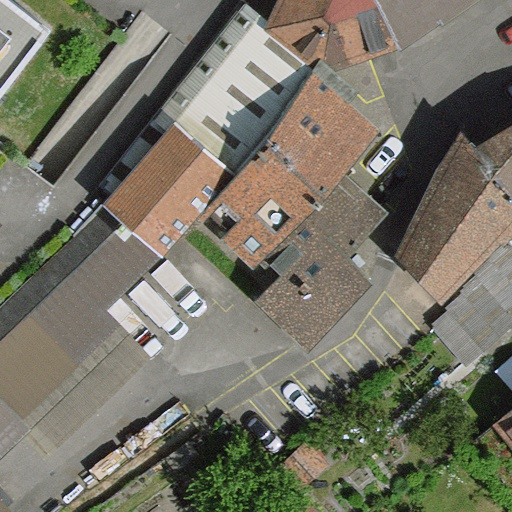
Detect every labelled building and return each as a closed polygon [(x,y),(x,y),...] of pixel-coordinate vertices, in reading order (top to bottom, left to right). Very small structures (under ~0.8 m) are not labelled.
[(0,0),(0,95),(52,29),(14,0),(0,0)] [(463,0),(291,0),(279,26),(322,63),(326,67),(393,42),(447,15),(463,0)] [(312,76),(322,63),(279,26),(248,3),(187,80),(103,185),(114,196),(172,133),(226,182),(312,76)] [(226,182),(207,205),(259,256),(263,252),(333,176),(372,132),(312,76),(226,182)] [(511,130),(479,150),(511,190),(511,130)] [(172,133),(114,196),(111,200),(113,202),(0,311),(0,407),(2,406),(98,311),(162,247),(165,249),(207,205),(226,182),(172,133)] [(511,224),(511,190),(479,150),(448,170),(408,254),(441,294),(503,237),(511,224)] [(359,201),(333,176),(263,252),(333,321),(371,278),(347,255),(369,232),(348,212),(359,201)] [(511,323),(511,242),(509,238),(432,324),(465,365),(511,323)] [(2,406),(12,420),(112,324),(98,311),(2,406)] [(0,431),(12,420),(2,406),(0,407),(0,431)] [(511,427),(505,419),(473,443),(511,492),(511,427)] [(0,511),(27,511),(28,511),(0,484),(0,511)]
